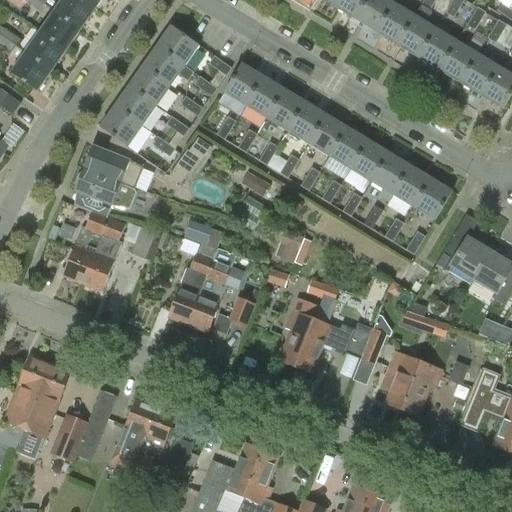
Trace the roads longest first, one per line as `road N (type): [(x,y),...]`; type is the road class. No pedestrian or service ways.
road 1 (residential): [(511,505),(0,300)]
road 2 (residential): [(511,178),(490,177),(199,0)]
road 3 (residential): [(0,226),(32,162),(152,0)]
